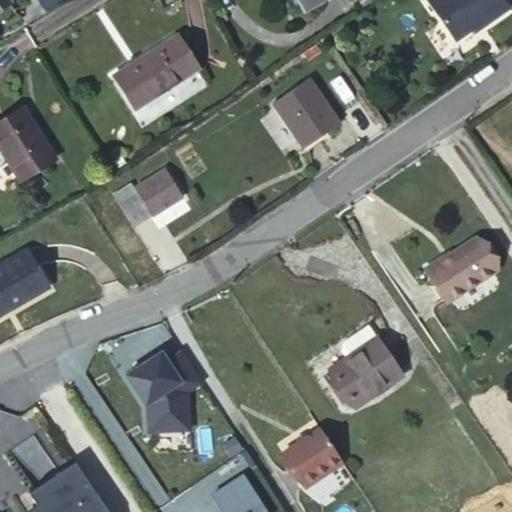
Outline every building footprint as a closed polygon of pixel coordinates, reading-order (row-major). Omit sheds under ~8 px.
[(29,0),(0,0),(0,26),(18,16),(17,13),(32,3),(29,0)] [(37,0),(43,9),(57,0),(37,0)] [(297,0),(304,10),(322,0),(297,0)] [(400,79),(418,66),(431,57),(434,61),(455,46),(422,0),(420,0),(370,35),(400,79)] [(423,0),(457,47),(511,7),(505,0),(423,0)] [(177,34),(112,74),(134,108),(198,69),(177,34)] [(431,57),(418,66),(421,69),(434,61),(431,57)] [(307,78),(271,102),(303,147),(339,124),(307,78)] [(21,107),(0,119),(0,150),(19,180),(53,158),(21,107)] [(146,208),(150,215),(182,196),(164,169),(133,187),(131,182),(111,194),(127,220),(146,208)] [(127,220),(131,227),(150,215),(146,208),(127,220)] [(425,265),(447,299),(497,267),(478,237),(446,257),(443,254),(425,265)] [(0,264),(0,315),(48,287),(26,249),(0,264)] [(341,349),(346,358),(377,338),(368,325),(343,342),(341,349)] [(346,358),(328,369),(352,406),(401,374),(377,338),(346,358)] [(193,433),(192,389),(195,389),(195,358),(140,359),(141,434),(193,433)] [(122,435),(140,425),(122,392),(104,401),(122,435)] [(339,458),(319,428),(282,452),(302,483),(339,458)] [(42,509),(35,511),(110,511),(83,462),(32,490),(42,509)] [(264,511),(243,475),(209,495),(218,511),(264,511)] [(503,511),(506,510),(497,497),(480,509),(481,511),(503,511)]
